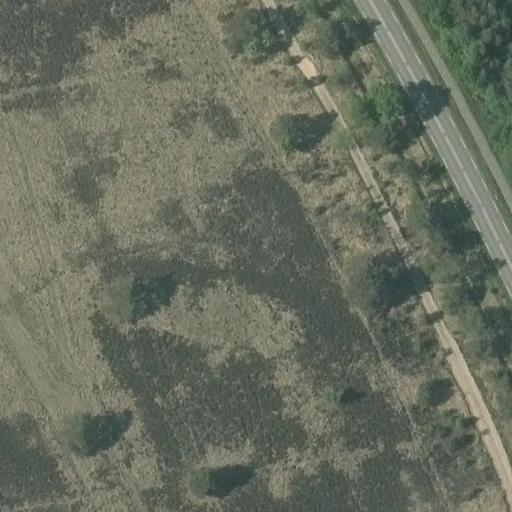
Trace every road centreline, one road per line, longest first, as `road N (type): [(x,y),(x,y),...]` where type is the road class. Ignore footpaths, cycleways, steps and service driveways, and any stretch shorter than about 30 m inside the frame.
road 1 (track): [(511,496),(456,360),(267,0)]
road 2 (primary): [(511,277),(368,0)]
